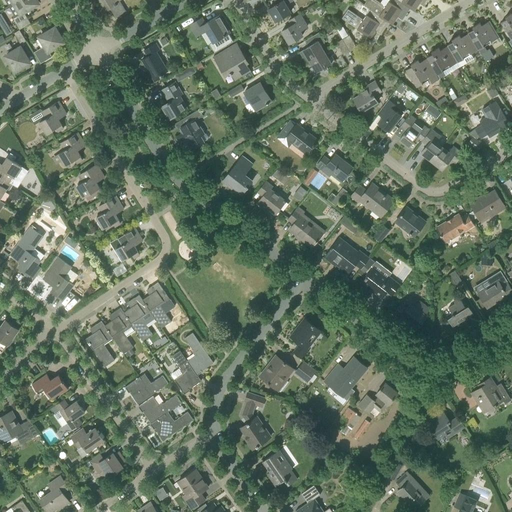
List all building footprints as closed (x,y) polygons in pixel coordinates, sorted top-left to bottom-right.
[(36,0),(19,0),(14,3),(20,14),(13,19),(16,24),(27,17),(24,12),(39,3),(37,0),(36,0)] [(98,0),(106,12),(111,9),(116,17),(126,11),(119,1),(120,0),(98,0)] [(274,0),(277,4),(269,9),(272,14),(271,15),(274,20),(275,20),(276,21),(291,12),(286,5),(295,0),(294,0),(274,0)] [(398,15),(403,19),(410,8),(398,0),(382,0),(381,3),(376,0),(367,0),(364,5),(370,10),(388,22),(392,24),(398,15)] [(398,0),(410,8),(414,11),(420,2),(425,5),(428,0),(398,0)] [(381,32),(388,22),(370,10),(364,20),(348,9),(342,19),(370,38),(376,29),(381,32)] [(511,12),(505,17),(507,19),(501,22),(511,39),(511,38),(511,12)] [(292,25),(282,31),(289,43),(303,35),(300,31),(308,27),(300,14),(289,20),(292,25)] [(214,42),(230,32),(223,20),(220,21),(217,16),(205,24),(202,18),(190,25),(197,36),(207,30),(214,42)] [(27,17),(16,24),(19,30),(20,30),(31,23),(27,17)] [(500,37),(490,21),(482,25),(480,22),(472,27),(474,29),(468,33),(469,34),(479,50),(482,54),(483,56),(489,53),(485,46),(484,47),(483,45),(490,40),(491,42),(498,38),(500,37)] [(357,48),(350,35),(349,36),(342,25),(337,29),(343,39),(342,39),(350,52),(357,48)] [(11,33),(7,26),(2,29),(6,36),(11,33)] [(51,57),(48,52),(64,42),(59,34),(57,35),(53,29),(40,37),(45,45),(34,52),(41,63),(51,57)] [(26,41),(20,30),(19,30),(14,33),(21,44),(26,41)] [(299,52),(306,63),(309,61),(325,52),(322,46),(324,45),(325,41),(320,32),(308,39),(311,45),(299,52)] [(473,59),(471,55),(479,50),(469,34),(461,38),(459,35),(452,40),(453,42),(447,45),(448,46),(460,67),(473,59)] [(344,55),(350,52),(342,39),(337,43),(344,55)] [(154,80),(155,81),(163,77),(161,74),(168,70),(157,51),(160,49),(156,43),(144,51),(148,56),(142,60),(146,67),(147,66),(155,80),(154,80)] [(235,79),(250,70),(244,60),(246,59),(241,50),(237,44),(214,58),(225,76),(230,73),(231,74),(232,74),(235,79)] [(440,79),(445,76),(460,67),(448,46),(441,50),(439,47),(431,52),(432,54),(427,57),(428,58),(440,79)] [(23,64),(29,61),(20,47),(6,56),(15,71),(24,66),(23,64)] [(309,61),(313,67),(310,69),(315,77),(328,69),(326,66),(335,61),(332,56),(328,58),(325,52),(309,61)] [(412,66),(406,70),(417,87),(423,84),(421,81),(428,77),(432,84),(440,79),(428,58),(420,63),(418,60),(411,64),(412,66)] [(205,68),(201,62),(195,65),(199,71),(205,68)] [(192,66),(175,75),(178,82),(196,72),(192,66)] [(353,98),(361,112),(378,102),(374,96),(381,91),(375,81),(363,88),(364,92),(353,98)] [(169,94),(172,100),(162,106),(170,119),(187,109),(180,96),(183,94),(176,82),(162,90),(166,96),(169,94)] [(272,101),(260,82),(245,92),(251,103),(246,106),(251,114),(267,104),(267,105),(269,104),(269,103),(272,101)] [(486,86),(493,98),(499,94),(492,83),(486,86)] [(240,85),(228,92),(232,97),(244,90),(240,85)] [(457,98),(455,93),(454,93),(451,88),(448,90),(451,95),(450,96),(453,100),(457,98)] [(378,122),(389,131),(402,115),(395,110),(398,106),(389,99),(378,113),(382,117),(378,122)] [(59,101),(42,111),(46,118),(40,121),(47,133),(55,128),(58,132),(64,128),(58,119),(64,116),(62,112),(64,110),(59,101)] [(481,139),(488,134),(490,137),(502,130),(502,131),(511,126),(501,109),(500,109),(495,102),(482,110),(487,118),(481,122),(482,124),(475,128),(481,139)] [(189,122),(181,127),(184,133),(176,138),(178,140),(183,137),(191,150),(204,143),(204,142),(208,139),(208,137),(206,133),(204,134),(203,132),(196,121),(204,116),(199,109),(186,117),(189,122)] [(437,110),(432,116),(436,119),(441,113),(437,110)] [(401,126),(403,127),(406,129),(403,132),(404,133),(399,139),(409,147),(418,137),(422,140),(431,130),(410,114),(401,126)] [(277,138),(282,142),(281,142),(289,148),(292,143),(306,154),(313,145),(315,147),(316,145),(314,144),(317,140),(309,133),(308,134),(291,120),(277,138)] [(422,141),(427,145),(421,153),(432,161),(442,148),(436,142),(440,137),(431,130),(422,140),(422,141)] [(83,142),(78,132),(61,142),(65,149),(59,153),(66,165),(74,160),(77,163),(83,160),(77,151),(83,148),(81,144),(83,142)] [(469,143),(470,144),(478,150),(483,144),(473,137),(469,143)] [(456,163),(462,154),(453,147),(449,153),(442,148),(432,161),(442,169),(451,159),(456,163)] [(16,157),(11,153),(3,164),(0,162),(0,175),(13,184),(17,179),(14,177),(22,166),(14,161),(16,157)] [(331,161),(324,156),(317,166),(329,176),(331,174),(341,182),(353,167),(344,160),(343,161),(335,155),(336,154),(331,161)] [(242,156),(223,180),(232,187),(233,186),(242,193),(247,188),(249,187),(248,186),(252,181),(244,175),(252,165),(242,156)] [(96,183),(102,179),(99,175),(102,174),(97,164),(80,174),(84,181),(78,185),(85,197),(93,192),(96,195),(102,191),(96,183)] [(282,172),(278,169),(273,176),(276,179),(277,178),(285,184),(289,178),(282,172)] [(9,190),(13,184),(0,175),(0,199),(7,189),(9,190)] [(273,186),(271,184),(266,181),(257,192),(262,196),(256,204),(263,209),(266,207),(276,215),(281,208),(279,207),(284,201),(286,202),(287,201),(271,189),(273,186)] [(382,216),(394,200),(393,199),(393,201),(384,194),(378,190),(379,188),(372,183),(366,190),(360,185),(351,196),(359,202),(360,199),(382,216)] [(506,208),(495,190),(483,197),(482,195),(470,203),(480,220),(492,213),(493,215),(506,208)] [(121,205),(116,196),(99,206),(103,213),(97,216),(104,228),(112,223),(115,227),(121,223),(115,214),(121,211),(119,207),(121,205)] [(44,208),(49,198),(42,197),(38,204),(44,208)] [(312,247),(323,233),(325,230),(303,213),(304,212),(298,207),(288,219),(294,224),(289,229),(312,247)] [(414,236),(425,222),(418,216),(407,208),(408,208),(407,207),(396,221),(409,232),(409,233),(411,234),(414,236)] [(460,213),(453,218),(453,217),(446,221),(447,221),(436,228),(445,242),(468,228),(469,231),(476,227),(468,213),(462,217),(460,213)] [(344,225),(349,219),(345,217),(341,223),(344,225)] [(390,229),(384,225),(374,237),(380,242),(390,229)] [(20,246),(13,257),(22,264),(18,269),(29,277),(30,275),(35,279),(43,268),(38,266),(42,261),(41,260),(44,255),(34,248),(43,236),(30,227),(18,244),(20,246)] [(110,243),(114,249),(116,248),(123,260),(132,255),(134,258),(140,255),(134,246),(140,243),(138,239),(140,237),(135,227),(110,243)] [(361,269),(369,258),(359,250),(357,252),(339,237),(330,248),(331,249),(325,256),(332,262),(333,261),(348,273),(355,265),(361,269)] [(495,240),(487,244),(490,248),(497,244),(495,240)] [(482,255),(481,264),(492,265),(493,256),(482,255)] [(64,277),(70,269),(72,267),(59,257),(51,268),(54,270),(46,281),(55,288),(51,293),(62,301),(74,284),(72,283),(64,277)] [(375,262),(369,258),(361,269),(362,270),(365,272),(375,262)] [(387,291),(392,295),(400,285),(389,277),(388,279),(374,268),(363,282),(382,297),(387,291)] [(478,293),(487,308),(499,300),(500,302),(511,294),(511,289),(507,282),(501,285),(498,280),(478,293)] [(170,299),(158,282),(147,289),(151,294),(142,300),(155,318),(162,328),(171,321),(161,306),(170,299)] [(146,324),(155,318),(142,300),(139,295),(129,302),(132,307),(124,312),(136,330),(143,341),(153,334),(146,324)] [(452,314),(448,317),(454,327),(454,326),(455,325),(463,319),(464,321),(465,320),(463,318),(468,314),(468,315),(469,315),(470,315),(471,315),(473,314),(473,315),(474,315),(467,304),(465,306),(459,297),(453,301),(455,303),(448,308),(452,314)] [(123,311),(130,307),(127,302),(121,305),(123,311)] [(417,329),(427,316),(411,303),(407,308),(401,303),(393,313),(402,320),(404,318),(417,329)] [(125,353),(127,351),(131,348),(133,347),(126,336),(136,330),(124,312),(120,308),(110,315),(113,320),(105,325),(113,338),(124,353),(125,353)] [(305,318),(291,336),(300,344),(294,352),(302,359),(309,350),(308,349),(322,331),(305,318)] [(0,341),(1,340),(7,344),(8,343),(9,344),(12,340),(11,339),(18,329),(6,320),(0,329),(0,341)] [(86,338),(105,367),(114,360),(104,344),(113,338),(105,325),(101,321),(91,328),(94,333),(86,338)] [(193,332),(185,338),(194,351),(193,352),(196,355),(187,361),(197,375),(202,372),(201,370),(204,368),(205,369),(214,362),(193,332)] [(197,375),(187,361),(181,351),(173,356),(183,369),(181,370),(180,368),(172,373),(172,376),(184,394),(190,390),(189,388),(191,386),(192,387),(201,381),(197,375)] [(294,369),(278,357),(269,369),(266,368),(260,376),(279,391),(287,381),(286,380),(294,369)] [(368,368),(354,357),(344,369),(338,365),(329,376),(348,392),(368,368)] [(40,360),(36,362),(41,370),(45,367),(40,360)] [(315,371),(303,361),(295,372),(307,382),(315,371)] [(163,375),(151,382),(145,373),(125,387),(129,393),(131,391),(133,394),(132,395),(138,404),(168,383),(163,375)] [(51,399),(55,396),(60,393),(60,394),(68,388),(59,375),(51,380),(47,374),(46,374),(47,375),(33,384),(32,384),(37,391),(43,387),(51,399)] [(505,400),(491,377),(482,382),(484,385),(472,393),(480,406),(485,402),(488,408),(493,405),(495,406),(505,400)] [(398,393),(385,382),(376,394),(378,396),(375,401),(367,394),(358,405),(369,413),(374,407),(382,413),(389,404),(398,393)] [(265,398),(248,392),(245,400),(247,401),(242,415),(248,423),(241,428),(249,439),(247,440),(253,449),(257,446),(257,447),(259,445),(271,436),(257,417),(256,418),(252,413),(255,404),(262,406),(265,398)] [(169,412),(168,411),(182,402),(176,394),(163,403),(162,402),(159,404),(153,396),(138,406),(142,412),(144,411),(146,413),(145,414),(151,423),(150,423),(150,424),(169,412)] [(73,430),(82,424),(78,417),(85,412),(81,406),(83,405),(79,400),(77,401),(69,406),(64,399),(51,409),(54,414),(60,411),(73,430)] [(357,415),(358,414),(348,407),(339,421),(345,425),(341,431),(344,434),(349,427),(352,429),(360,417),(357,415)] [(21,444),(33,437),(40,434),(30,420),(19,425),(12,411),(0,417),(0,436),(2,441),(16,434),(21,444)] [(188,411),(175,421),(169,412),(150,424),(154,429),(156,428),(158,430),(157,431),(163,440),(193,419),(188,411)] [(450,421),(443,411),(432,418),(433,420),(425,425),(431,434),(433,432),(437,439),(445,434),(447,438),(465,427),(458,416),(450,421)] [(359,439),(370,423),(365,419),(354,436),(359,439)] [(86,434),(82,429),(71,436),(79,447),(83,445),(88,451),(104,440),(95,428),(86,434)] [(267,467),(269,466),(272,470),(267,473),(276,486),(285,480),(289,485),(297,479),(291,470),(293,469),(280,450),(263,461),(267,467)] [(114,455),(113,453),(104,459),(100,453),(89,461),(92,464),(93,466),(99,463),(108,477),(123,467),(121,465),(126,461),(119,451),(114,455)] [(387,476),(394,480),(402,465),(395,461),(387,476)] [(196,469),(179,480),(187,493),(183,496),(192,509),(205,500),(200,493),(208,487),(196,469)] [(413,478),(407,472),(396,482),(401,488),(398,491),(409,503),(411,501),(417,507),(430,495),(423,489),(420,492),(409,481),(413,478)] [(62,492),(69,488),(61,476),(49,485),(52,490),(40,499),(48,511),(50,511),(61,505),(62,507),(69,502),(62,492)] [(307,503),(296,511),(332,511),(329,507),(324,511),(315,498),(320,494),(314,485),(301,494),(307,503)] [(155,491),(160,500),(168,495),(163,486),(155,491)] [(460,509),(459,511),(471,511),(476,500),(460,493),(454,506),(460,509)] [(14,511),(30,511),(22,500),(12,507),(14,511)] [(157,511),(150,502),(142,508),(143,510),(139,511),(157,511)]
